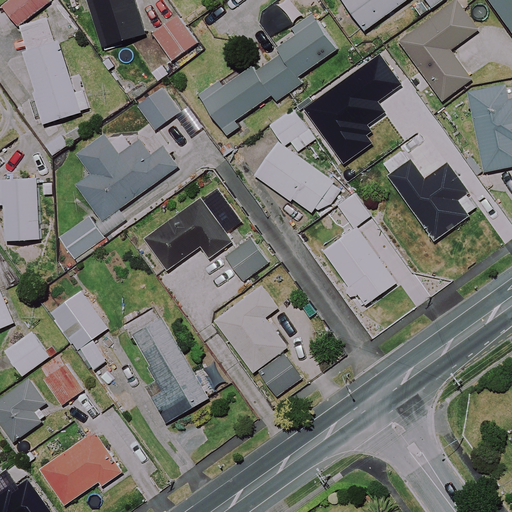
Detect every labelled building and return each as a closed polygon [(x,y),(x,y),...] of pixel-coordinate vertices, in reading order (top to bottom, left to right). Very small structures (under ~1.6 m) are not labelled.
[(50,3),(47,0),(13,0),(3,8),(18,28),(50,3)] [(147,34),(134,0),(87,0),(104,49),(147,34)] [(344,0),(366,31),(410,0),(426,0),(433,8),(444,0),(344,0)] [(511,0),(490,0),(511,31),(511,0)] [(478,32),(455,1),(398,44),(442,102),(471,81),(450,53),(478,32)] [(338,50),(314,16),(294,31),(298,36),(278,50),(282,56),(258,73),(254,67),(225,87),(221,81),(200,96),(229,136),(241,128),(237,122),(273,96),(278,102),(303,84),(299,78),(338,50)] [(198,44),(180,18),(155,36),(173,62),(198,44)] [(55,42),(48,19),(20,27),(28,52),(25,53),(39,97),(30,99),(35,117),(41,115),(44,125),(91,111),(85,90),(75,93),(59,41),(55,42)] [(511,178),(504,168),(511,166),(511,99),(510,100),(506,85),(467,95),(486,173),(491,172),(511,200),(511,199),(511,178)] [(182,111),(164,86),(137,106),(155,131),(182,111)] [(430,114),(411,88),(385,107),(404,133),(430,114)] [(307,129),(292,111),(271,127),(287,146),(307,129)] [(199,151),(184,131),(167,144),(181,164),(199,151)] [(123,153),(108,132),(77,154),(92,174),(77,185),(103,222),(179,168),(163,146),(150,155),(140,140),(123,153)] [(72,144),(64,133),(46,146),(53,157),(72,144)] [(257,176),(292,201),(295,198),(315,213),(336,185),(281,144),(257,176)] [(462,156),(448,166),(425,182),(412,163),(392,176),(437,240),(479,210),(467,193),(481,184),(462,156)] [(41,240),(37,178),(0,180),(0,204),(5,204),(8,242),(41,240)] [(357,226),(372,216),(354,192),(337,205),(353,227),(323,247),(364,307),(397,284),(357,226)] [(233,245),(202,201),(148,240),(171,273),(205,249),(213,260),(233,245)] [(107,241),(89,218),(61,239),(79,262),(107,241)] [(267,265),(250,241),(227,258),(244,281),(267,265)] [(0,330),(16,324),(0,286),(0,330)] [(277,311),(261,287),(212,320),(252,378),(256,376),(273,400),(301,381),(282,353),(287,350),(265,319),(277,311)] [(110,329),(84,291),(53,312),(93,371),(108,361),(94,340),(110,329)] [(165,317),(148,326),(135,332),(167,391),(154,398),(167,423),(209,400),(165,317)] [(52,357),(33,332),(6,352),(24,377),(52,357)] [(85,390),(63,357),(40,372),(63,405),(85,390)] [(29,380),(17,389),(0,401),(0,421),(15,442),(42,422),(34,412),(47,403),(29,380)] [(123,472),(96,433),(42,471),(66,506),(100,482),(103,486),(123,472)] [(13,511),(36,497),(18,471),(0,482),(0,508),(2,511),(13,511)]
